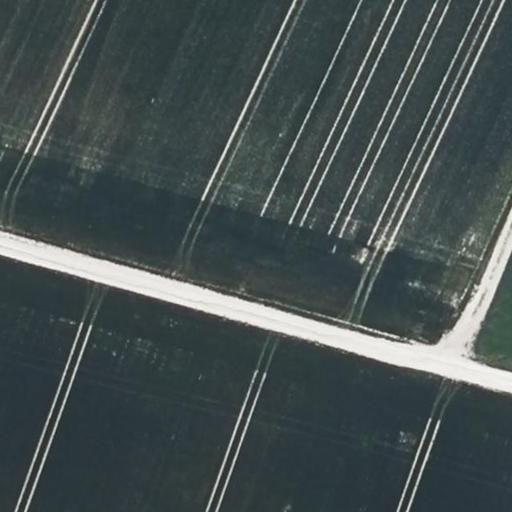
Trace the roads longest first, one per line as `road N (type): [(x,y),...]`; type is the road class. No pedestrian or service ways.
road 1 (track): [(511,379),(0,241)]
road 2 (track): [(511,224),(448,362)]
